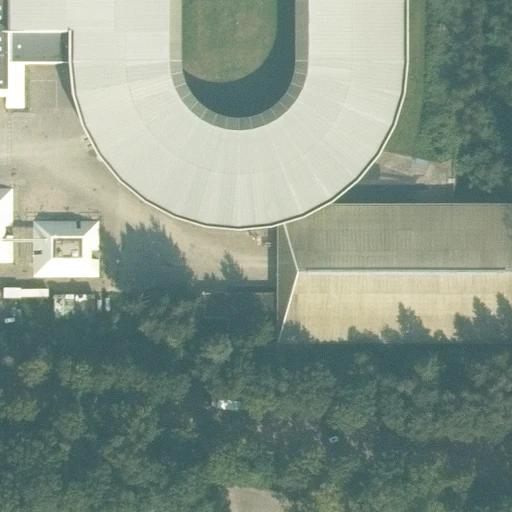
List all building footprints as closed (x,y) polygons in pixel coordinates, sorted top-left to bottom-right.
[(0,0),(0,98),(5,98),(5,109),(23,109),(23,65),(23,35),(15,35),(15,27),(23,27),(22,0),(0,0)] [(22,0),(23,27),(15,27),(15,35),(23,35),(23,65),(66,65),(79,65),(82,94),(86,108),(91,124),(87,125),(87,126),(94,123),(107,148),(101,152),(102,153),(105,150),(124,174),(148,194),(175,208),(204,218),(235,220),(266,217),(264,206),(291,198),(315,185),(321,195),(346,174),(365,151),(376,130),(377,128),(379,124),(388,95),(391,64),(391,34),(391,0),(22,0)] [(0,263),(11,263),(11,237),(4,237),(4,228),(11,228),(11,190),(0,189),(0,263)] [(511,211),(277,212),(277,349),(511,348),(511,211)] [(32,256),(32,278),(97,278),(97,261),(89,261),(89,251),(97,251),(97,222),(79,222),(79,230),(75,230),(75,222),(32,223),(32,252),(40,252),(40,256),(32,256)] [(2,298),(19,298),(19,289),(2,289),(2,298)] [(46,289),(19,289),(19,298),(47,298),(46,289)] [(226,331),(250,331),(250,319),(274,319),(274,294),(202,295),(202,320),(226,319),(226,331)] [(70,314),(103,316),(104,303),(92,303),(92,296),(77,295),(77,304),(71,304),(70,314)]
